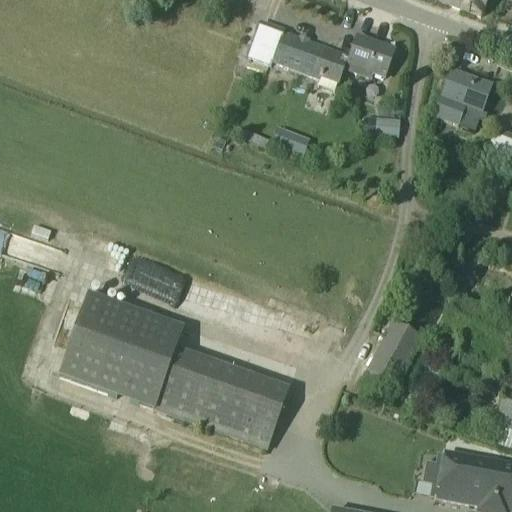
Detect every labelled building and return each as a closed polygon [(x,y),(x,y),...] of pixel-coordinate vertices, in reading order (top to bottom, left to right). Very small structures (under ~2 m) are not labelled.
[(428,0),(480,20),(487,0),(428,0)] [(258,27),(246,60),(269,68),(270,65),(306,78),(314,80),(318,82),(318,81),(338,88),(344,72),(368,81),(370,76),(382,80),(392,53),(355,40),(347,60),(258,27)] [(449,74),(432,120),(456,129),(472,135),(479,117),(490,88),(449,74)] [(375,124),(374,139),(398,141),(399,125),(375,124)] [(511,170),(511,147),(506,145),(509,138),(489,130),(479,157),(511,170)] [(277,132),(271,148),(287,154),(293,138),(277,132)] [(0,231),(0,245),(11,246),(12,233),(0,231)] [(187,301),(192,284),(129,265),(123,282),(187,301)] [(285,393),(172,353),(179,331),(86,298),(57,381),(264,454),(285,393)] [(511,329),(455,299),(437,335),(511,374),(511,329)] [(248,314),(247,336),(271,337),(272,332),(259,331),(260,314),(248,314)] [(392,325),(358,389),(386,404),(420,341),(392,325)] [(511,451),(511,396),(504,393),(488,443),(511,451)] [(427,469),(424,487),(437,489),(434,503),(477,511),(476,511),(511,511),(511,469),(442,458),(440,471),(427,469)]
